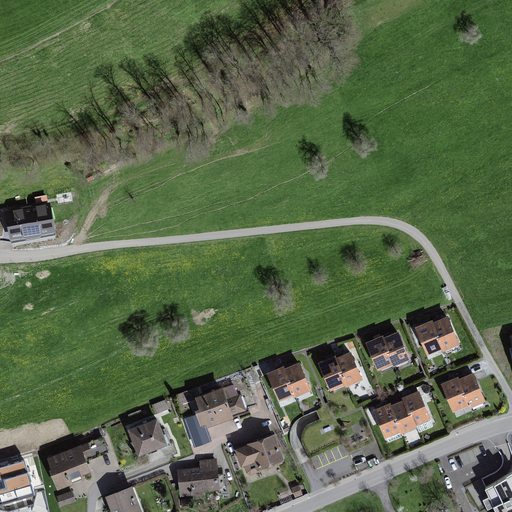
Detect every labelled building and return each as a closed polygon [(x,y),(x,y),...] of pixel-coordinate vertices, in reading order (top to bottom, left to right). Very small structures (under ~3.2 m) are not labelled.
[(28,199),(0,209),(0,210),(9,235),(38,224),(28,199)] [(445,347),(460,341),(449,313),(434,320),(445,347)] [(429,353),(445,347),(434,320),(418,326),(429,353)] [(396,363),(411,357),(399,329),(384,335),(396,363)] [(380,370),(396,363),(384,335),(369,341),(380,370)] [(348,383),(364,377),(353,349),(337,355),(348,383)] [(332,390),(348,383),(337,355),(321,362),(332,390)] [(297,394),(313,388),(301,360),(286,366),(297,394)] [(282,400),(297,394),(286,366),(270,372),(282,400)] [(471,403),(486,397),(475,369),(459,375),(471,403)] [(455,410),(471,403),(459,375),(443,382),(455,410)] [(205,423),(210,421),(212,425),(259,407),(247,376),(200,394),(202,401),(197,403),(205,423)] [(419,424),(434,418),(422,389),(407,396),(419,424)] [(403,430),(419,424),(407,396),(392,402),(403,430)] [(388,436),(403,430),(392,402),(377,408),(388,436)] [(161,417),(132,428),(141,454),(171,442),(161,417)] [(277,433),(239,447),(250,474),(287,460),(277,433)] [(50,457),(55,469),(52,470),(59,488),(75,482),(73,478),(95,469),(91,460),(109,453),(103,437),(50,457)] [(201,466),(179,469),(182,498),(195,496),(195,491),(221,489),(218,460),(201,461),(201,466)] [(28,489),(20,463),(6,468),(15,496),(21,494),(20,491),(28,489)] [(15,496),(6,468),(0,469),(0,496),(0,497),(8,494),(9,498),(15,496)] [(511,511),(511,469),(485,486),(497,511),(511,511)] [(109,494),(116,511),(145,511),(135,484),(109,494)] [(58,495),(63,506),(78,501),(73,489),(58,495)]
